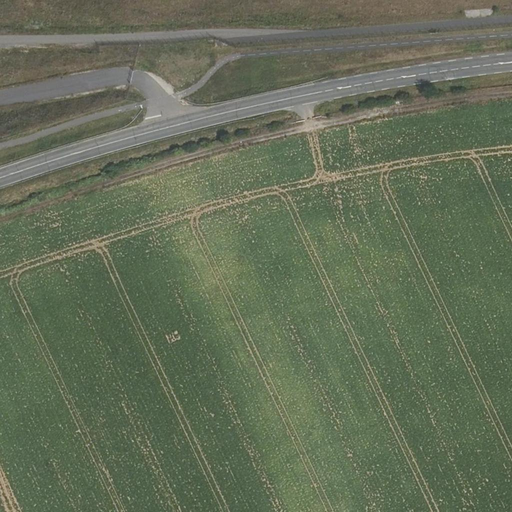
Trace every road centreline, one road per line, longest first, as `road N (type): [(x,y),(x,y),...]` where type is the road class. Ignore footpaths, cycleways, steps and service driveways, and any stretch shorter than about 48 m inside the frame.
road 1 (track): [(0,214),(156,161),(307,123),(511,93)]
road 2 (secondary): [(511,63),(300,97),(0,179)]
